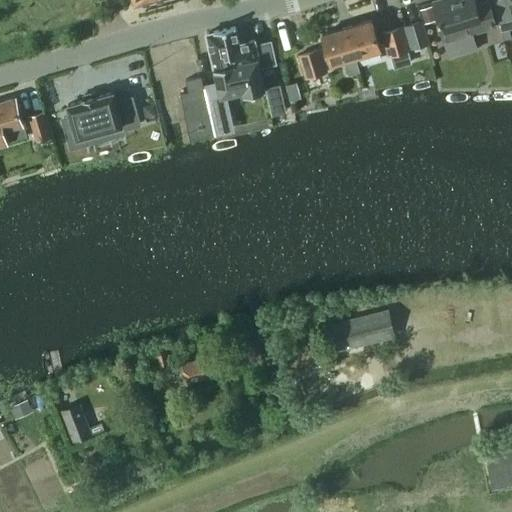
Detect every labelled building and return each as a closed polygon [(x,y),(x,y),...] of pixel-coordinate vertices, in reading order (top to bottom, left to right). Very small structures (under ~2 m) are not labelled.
[(432,0),(442,30),(445,42),(497,26),(489,0),(485,0),(476,3),(475,0),(432,0)] [(432,6),(420,9),(423,19),(425,24),(436,21),(432,6)] [(348,26),(357,56),(381,48),(372,18),(348,26)] [(406,24),(413,47),(430,42),(425,24),(423,19),(406,24)] [(404,25),(381,32),(388,57),(412,50),(404,25)] [(361,70),(357,56),(348,26),(322,33),(331,64),(344,60),(349,74),(361,70)] [(236,27),(207,33),(207,35),(212,54),(225,52),(225,55),(241,52),(243,61),(259,57),(261,67),(276,63),(271,39),(255,42),(254,39),(239,43),(239,42),(236,29),(236,28),(236,27)] [(322,47),(297,54),(305,79),(329,71),(322,47)] [(225,52),(212,54),(215,67),(214,67),(218,84),(205,87),(212,111),(225,108),(221,95),(242,90),(243,94),(267,88),(267,87),(266,87),(261,67),(259,57),(243,61),(241,52),(225,55),(225,52)] [(180,92),(187,124),(191,140),(214,135),(211,119),(204,87),(201,76),(186,79),(188,91),(180,92)] [(116,101),(113,92),(97,96),(97,95),(84,98),(84,99),(68,104),(71,115),(64,117),(72,147),(87,142),(85,135),(121,125),(122,129),(140,124),(132,97),(116,101)] [(0,144),(8,142),(4,128),(24,122),(16,96),(0,101),(0,144)] [(30,116),(37,138),(37,141),(51,137),(44,111),(30,116)] [(388,309),(330,323),(336,351),(395,337),(396,337),(389,308),(388,309)] [(166,349),(155,352),(159,366),(169,363),(166,349)] [(216,357),(183,364),(185,377),(198,375),(199,379),(220,375),(216,357)] [(28,399),(11,407),(16,419),(34,411),(28,399)] [(86,418),(66,425),(73,442),(92,434),(86,418)] [(111,434),(100,439),(105,450),(116,445),(111,434)] [(511,439),(484,445),(492,487),(511,482),(511,439)]
